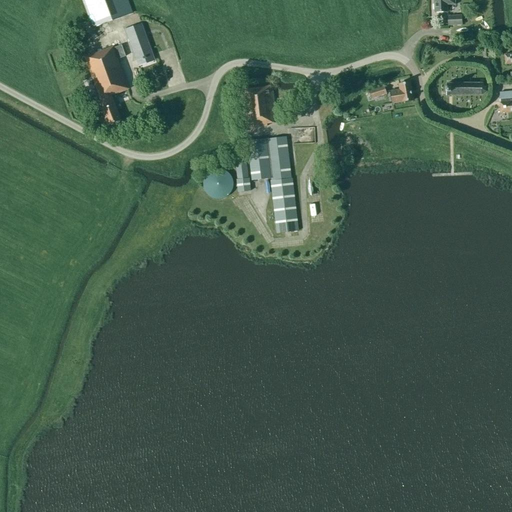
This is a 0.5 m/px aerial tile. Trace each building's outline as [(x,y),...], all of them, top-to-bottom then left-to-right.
[(82,0),(93,28),(133,13),(128,0),(82,0)] [(447,11),(447,5),(455,4),(454,0),(434,0),(434,12),(447,11)] [(448,26),(462,25),(462,15),(447,16),(448,26)] [(125,30),(137,61),(152,55),(141,24),(125,30)] [(129,89),(118,59),(125,56),(121,45),(113,48),(105,51),(104,50),(85,57),(104,108),(101,109),(108,125),(121,120),(111,95),(129,89)] [(398,84),(399,90),(392,91),(394,104),(413,100),(410,82),(398,84)] [(483,95),(487,92),(487,91),(487,87),(487,86),(483,84),(482,83),(475,84),(475,83),(474,83),(474,84),(446,84),(446,88),(446,92),(446,96),(447,96),(454,96),(455,96),(460,95),(460,96),(461,96),(461,95),(467,95),(467,96),(468,96),(468,95),(474,95),(474,96),(475,96),(475,95),(482,95),(483,95)] [(276,123),(276,120),(282,120),(280,110),(275,110),(272,86),(241,90),(246,129),(249,128),(249,130),(251,130),(251,128),(267,126),(267,124),(276,123)] [(371,99),(387,94),(384,86),(368,91),(371,99)] [(501,96),(497,97),(498,104),(500,104),(501,114),(511,112),(511,93),(501,94),(501,96)] [(291,178),(286,137),(267,139),(271,178),(272,181),(271,181),(277,234),(298,231),(291,178)] [(247,142),(251,181),(271,178),(267,139),(247,142)] [(251,191),(249,179),(248,179),(245,159),(235,160),(238,180),(236,180),(238,193),(251,191)] [(221,169),(218,169),(216,169),(213,170),(211,171),(208,173),(207,174),(205,177),(204,179),(203,182),(203,184),(203,187),(204,189),(205,192),(207,194),(208,196),(211,197),(213,198),(216,199),(218,199),(221,199),(223,198),(226,197),(228,196),(230,194),(231,192),(232,189),(233,187),(233,184),(233,182),(232,179),(231,177),(230,174),(228,173),(226,171),(223,170),(221,169)]
